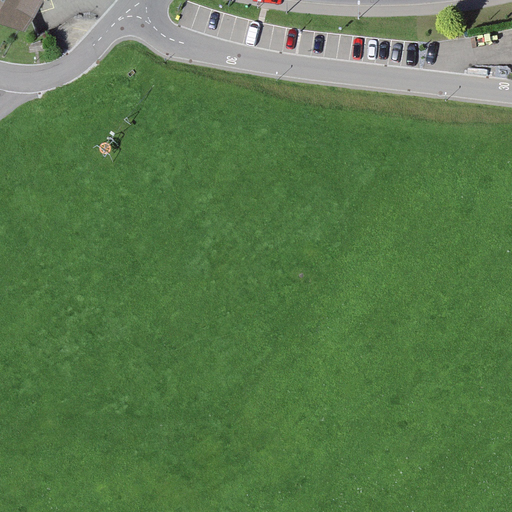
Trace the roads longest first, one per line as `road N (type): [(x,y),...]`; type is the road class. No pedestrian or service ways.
road 1 (residential): [(139,11),(162,35),(192,47),(511,93)]
road 2 (residential): [(139,11),(72,68),(23,80)]
